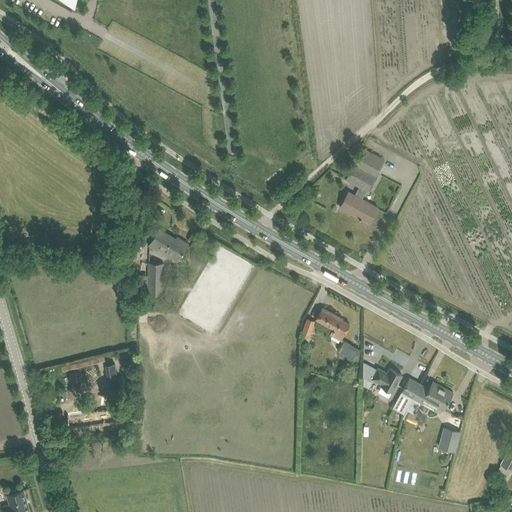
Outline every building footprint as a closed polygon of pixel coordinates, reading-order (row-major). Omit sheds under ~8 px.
[(493,0),(482,0),(483,27),(494,26),(493,0)] [(384,160),(371,154),(363,149),(346,179),(360,186),(355,194),(349,191),(340,207),(360,217),(359,218),(360,219),(361,218),(369,222),(378,207),(362,198),(366,190),(367,190),(384,160)] [(159,228),(154,237),(149,245),(158,250),(160,247),(179,258),(188,243),(180,238),(179,240),(159,228)] [(148,261),(147,293),(163,293),(164,262),(148,261)] [(322,307),(316,319),(333,328),(330,333),(341,339),(350,323),(342,319),(343,318),(322,307)] [(307,318),(303,331),(310,334),(314,321),(307,318)] [(344,341),(339,351),(355,359),(360,350),(344,341)] [(61,366),(63,371),(106,361),(104,356),(61,366)] [(364,377),(364,384),(369,387),(374,379),(372,378),(377,369),(364,362),(364,377)] [(117,375),(115,363),(105,365),(107,376),(117,375)] [(381,385),(393,391),(402,374),(390,368),(387,372),(378,367),(377,369),(372,378),(374,379),(382,383),(381,385)] [(410,377),(405,386),(402,392),(412,398),(420,384),(420,383),(410,377)] [(420,384),(412,398),(413,398),(407,409),(415,413),(421,402),(422,403),(424,399),(443,409),(453,392),(452,391),(452,392),(433,382),(434,381),(433,381),(429,388),(420,384)] [(88,408),(77,410),(67,411),(69,428),(119,423),(118,409),(109,410),(109,405),(91,407),(91,411),(89,412),(88,408)] [(511,446),(511,445),(506,454),(501,463),(511,469),(511,467),(511,446)] [(12,493),(6,494),(9,503),(0,505),(0,508),(1,511),(29,511),(23,490),(19,491),(18,489),(11,490),(12,493)]
